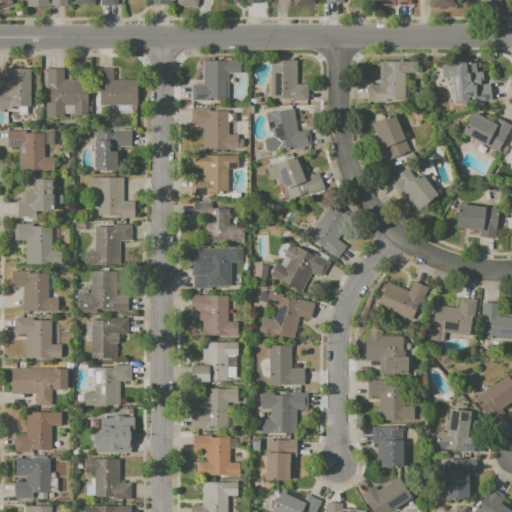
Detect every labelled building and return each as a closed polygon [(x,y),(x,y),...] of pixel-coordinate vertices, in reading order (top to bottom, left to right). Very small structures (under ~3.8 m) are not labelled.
[(0,0),(12,0),(14,3),(0,8),(0,0)] [(314,0),(315,5),(292,8),(290,0),(314,0)] [(453,0),(453,8),(430,8),(430,0),(453,0)] [(270,60),(296,60),(296,83),(306,83),(306,101),(270,101),(270,60)] [(201,61),(242,61),(242,73),(226,73),(227,99),(190,100),(190,85),(202,85),(201,61)] [(441,64),(475,61),(477,85),(489,84),(490,100),(456,104),(453,79),(443,80),(441,64)] [(379,62),(406,62),(406,103),(367,103),(367,86),(379,86),(379,62)] [(4,68),(31,69),(30,105),(14,105),(14,109),(0,109),(0,93),(3,93),(4,68)] [(48,69),(63,68),(63,79),(88,79),(88,104),(65,105),(65,118),(45,119),(45,103),(48,102),(48,69)] [(97,68),(113,68),(113,80),(136,80),(136,104),(98,105),(97,68)] [(453,84),(454,99),(447,99),(446,84),(453,84)] [(18,116),(18,107),(26,107),(26,116),(18,116)] [(190,108),(206,108),(206,112),(227,111),(227,135),(238,135),(238,149),(203,149),(203,125),(191,125),(190,108)] [(266,113),(294,108),(297,130),(308,129),(311,147),(276,152),(276,149),(274,137),(273,130),(269,131),(266,113)] [(473,111),(493,122),(496,117),(511,126),(497,153),(461,133),(473,111)] [(0,112),(8,112),(8,121),(0,121),(0,112)] [(371,123),(393,113),(402,134),(413,130),(423,153),(389,167),(371,123)] [(96,132),(112,132),(112,129),(131,129),(131,147),(117,146),(116,171),(92,171),(93,141),(96,141),(96,132)] [(7,130),(25,130),(25,133),(45,133),(45,157),(53,156),(53,171),(18,171),(18,147),(7,147),(7,130)] [(274,137),(276,149),(269,150),(267,138),(274,137)] [(191,154),(238,154),(238,169),(227,169),(226,196),(190,196),(190,178),(202,179),(202,169),(191,168),(191,154)] [(265,167),(299,154),(307,176),(318,172),(324,188),(311,193),(307,182),(285,191),(279,176),(270,180),(265,167)] [(388,181),(408,166),(414,175),(421,170),(440,195),(421,208),(408,190),(400,196),(388,181)] [(87,177),(123,177),(123,201),(134,201),(135,218),(116,218),(115,214),(97,215),(97,191),(88,191),(87,177)] [(17,200),(24,200),(24,191),(32,191),(32,179),(52,179),(52,212),(36,212),(36,217),(17,217),(17,200)] [(54,195),(63,195),(63,208),(55,209),(54,195)] [(197,203),(231,203),(230,242),(206,242),(206,220),(197,220),(197,203)] [(458,204),(497,208),(494,240),(479,238),(479,231),(455,228),(458,204)] [(329,205),(351,219),(338,239),(347,245),(338,258),(321,247),(322,245),(308,236),(329,205)] [(14,223),(31,223),(32,226),(50,226),(50,250),(60,250),(60,265),(25,265),(25,241),(15,241),(14,223)] [(94,227),(114,227),(114,223),(130,223),(130,241),(117,241),(116,264),(84,264),(84,250),(94,250),(94,227)] [(289,243),(329,262),(322,277),(311,272),(301,292),(269,277),(275,263),(285,268),(289,260),(282,257),(289,243)] [(203,248),(230,248),(230,288),(192,288),(192,274),(203,274),(203,248)] [(256,264),(267,265),(265,279),(254,277),(256,264)] [(11,270),(27,270),(27,273),(47,273),(47,296),(57,296),(57,313),(22,314),(21,288),(11,288),(11,270)] [(91,271),(114,271),(114,294),(126,294),(127,312),(109,312),(109,308),(74,309),(74,293),(91,293),(91,271)] [(413,281),(431,289),(423,306),(418,304),(413,314),(407,311),(405,317),(377,304),(388,281),(408,290),(413,281)] [(269,290),(314,304),(309,320),(299,318),(293,340),(275,335),(274,340),(258,336),(263,318),(273,320),(276,308),(265,304),(265,303),(268,293),(269,290)] [(268,293),(265,303),(260,301),(263,291),(268,293)] [(190,295),(228,296),(228,320),(238,321),(238,336),(203,336),(203,313),(190,313),(190,295)] [(460,297),(477,301),(470,337),(444,332),(442,344),(429,342),(436,305),(458,309),(460,297)] [(481,301),(501,303),(500,316),(511,317),(511,340),(485,338),(486,321),(480,321),(481,301)] [(15,317),(31,317),(31,320),(51,320),(51,345),(61,345),(61,359),(25,359),(25,335),(15,335),(15,317)] [(91,321),(110,322),(110,317),(123,317),(123,334),(112,334),(112,358),(91,358),(91,321)] [(368,328),(382,328),(382,335),(402,335),(402,356),(406,356),(406,371),(379,372),(379,361),(365,361),(365,337),(368,337),(368,328)] [(203,342),(238,342),(238,355),(227,355),(227,367),(227,377),(227,380),(211,380),(211,383),(191,383),(191,367),(203,367),(203,342)] [(268,346),(290,346),(290,369),(304,369),(304,387),(285,387),(285,379),(268,379),(268,346)] [(93,368),(114,368),(114,365),(127,365),(128,381),(119,381),(119,405),(84,405),(84,392),(93,391),(93,368)] [(227,367),(235,367),(235,377),(227,377),(227,367)] [(11,368),(67,369),(67,390),(52,390),(51,406),(34,406),(34,394),(10,394),(11,368)] [(506,377),(511,384),(511,400),(502,408),(506,413),(495,421),(478,397),(506,377)] [(367,380),(403,380),(403,406),(413,406),(413,420),(377,420),(378,397),(367,397),(367,380)] [(202,389),(237,389),(237,402),(227,402),(227,426),(191,426),(191,413),(202,413),(202,389)] [(261,393),(306,393),(306,410),(296,410),(296,433),(259,433),(259,419),(271,419),(271,408),(261,408),(261,393)] [(449,408),(471,412),(468,435),(475,436),(473,454),(435,448),(437,431),(446,432),(449,408)] [(25,412),(61,411),(61,425),(51,426),(52,450),(14,451),(14,437),(26,437),(25,412)] [(93,453),(130,452),(130,429),(133,429),(133,415),(99,416),(99,431),(93,431),(93,453)] [(372,427),(403,428),(403,468),(379,467),(379,444),(371,444),(372,427)] [(192,435),(209,435),(209,437),(229,437),(229,462),(238,462),(238,476),(195,476),(195,463),(204,463),(204,453),(192,453),(192,435)] [(259,438),(259,452),(252,452),(252,443),(251,443),(251,438),(259,438)] [(265,439),(297,440),(297,456),(289,456),(289,482),(264,482),(265,439)] [(15,459),(48,459),(48,493),(32,493),(32,500),(14,500),(14,482),(28,483),(28,477),(15,476),(15,459)] [(83,459),(118,459),(118,483),(130,483),(130,499),(93,499),(93,474),(83,473),(83,459)] [(442,460),(474,459),(474,474),(467,474),(468,499),(447,500),(446,476),(443,476),(442,460)] [(372,511),(361,494),(372,487),(375,493),(398,479),(411,499),(389,511),(372,511)] [(201,482),(238,482),(238,496),(227,496),(227,511),(190,511),(190,507),(201,507),(201,482)] [(491,486),(511,501),(507,508),(511,511),(474,511),(473,511),(491,486)] [(306,494),(321,501),(315,511),(270,511),(280,493),(302,503),(306,494)] [(324,511),(325,502),(344,504),(343,511),(324,511)]
